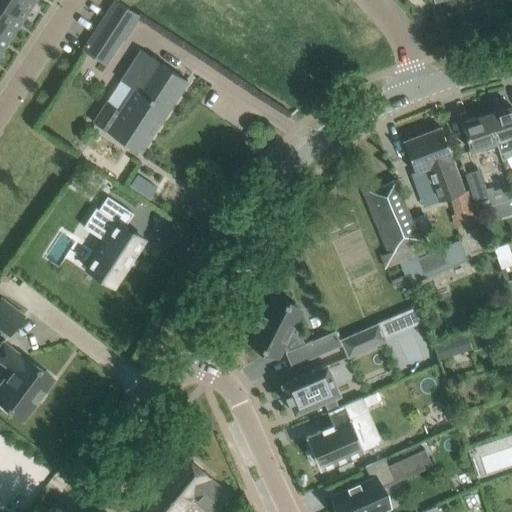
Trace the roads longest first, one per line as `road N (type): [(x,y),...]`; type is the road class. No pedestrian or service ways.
road 1 (tertiary): [(181,356),(251,222),(288,173),(344,123),(414,89)]
road 2 (residential): [(181,356),(224,384),(238,404),(287,511)]
road 3 (tertiary): [(77,511),(181,356)]
road 4 (residential): [(0,117),(76,0)]
